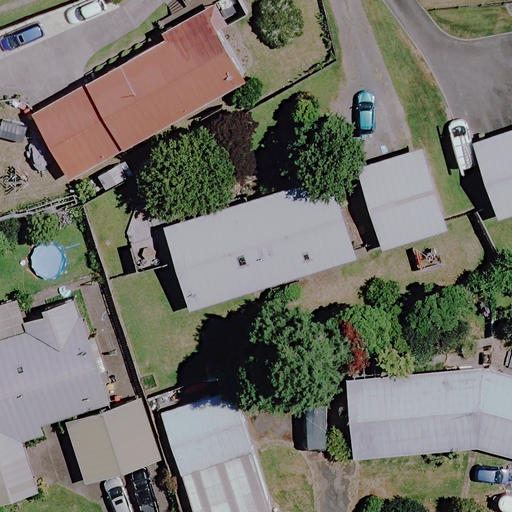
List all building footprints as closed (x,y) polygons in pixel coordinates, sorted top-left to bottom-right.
[(199,0),(158,23),(166,37),(29,114),(66,181),(246,81),(219,34),(233,26),(219,0),(199,0)] [(511,128),(470,143),(497,221),(511,216),(511,128)] [(424,143),(355,167),(384,252),(453,228),(424,143)] [(160,228),(184,309),(357,257),(333,176),(160,228)] [(114,405),(77,296),(0,321),(0,503),(37,491),(17,432),(63,417),(86,484),(159,460),(138,397),(114,405)] [(511,374),(474,364),(331,377),(339,458),(469,446),(511,458),(511,374)] [(235,511),(269,502),(235,390),(161,412),(191,511),(235,511)]
